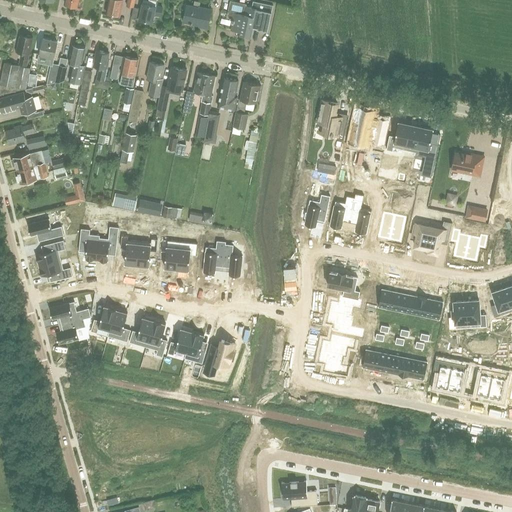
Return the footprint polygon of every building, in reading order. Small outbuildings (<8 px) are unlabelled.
[(122,0),(108,0),(106,11),(108,12),(107,13),(108,14),(112,15),(113,14),(113,13),(119,14),(122,0)] [(152,22),(154,14),(161,15),(162,7),(156,5),(156,0),(148,0),(147,0),(143,0),(139,19),(152,22)] [(253,27),(257,27),(257,28),(267,30),(273,4),(258,1),(256,8),(252,7),(246,5),(246,3),(230,0),(227,17),(233,18),(231,29),(240,31),(240,34),(251,36),(253,27)] [(207,27),(211,9),(199,6),(199,7),(187,4),(183,21),(196,24),(196,22),(199,23),(199,26),(207,27)] [(27,65),(33,37),(20,34),(16,51),(21,52),(19,63),(27,65)] [(39,54),(38,62),(47,64),(48,60),(53,61),(54,57),(57,41),(56,41),(43,38),(39,54)] [(81,83),(83,75),(85,65),(82,64),(85,47),(72,44),(68,62),(73,63),(71,73),(69,81),(81,83)] [(107,69),(109,60),(107,60),(108,52),(97,50),(94,66),(99,67),(97,78),(105,80),(107,69)] [(133,85),(138,58),(124,55),(121,72),(127,74),(124,83),(133,85)] [(163,79),(161,78),(164,64),(150,61),(147,78),(152,79),(149,94),(159,96),(163,79)] [(0,83),(15,87),(19,65),(5,62),(0,83)] [(51,63),(47,84),(55,82),(58,65),(51,63)] [(31,67),(19,65),(15,87),(25,89),(26,88),(31,67)] [(55,82),(65,80),(67,66),(58,65),(55,82)] [(117,78),(119,66),(113,65),(110,77),(117,78)] [(180,94),(181,89),(182,89),(187,69),(172,66),(168,86),(170,87),(171,87),(171,92),(180,94)] [(85,70),(81,88),(78,104),(85,105),(88,89),(91,71),(85,70)] [(198,71),(193,91),(201,92),(204,93),(203,101),(211,102),(211,103),(213,95),(211,95),(215,75),(198,71)] [(237,96),(235,96),(238,80),(224,77),(217,106),(234,109),(237,96)] [(236,111),(233,126),(245,128),(248,113),(244,112),(247,100),(257,103),(261,84),(244,81),(240,98),(239,98),(236,111)] [(169,95),(170,87),(168,86),(162,85),(161,94),(158,108),(166,109),(169,95)] [(126,87),(123,102),(124,103),(131,104),(134,88),(126,87)] [(135,89),(128,119),(137,121),(144,91),(135,89)] [(22,113),(36,110),(32,96),(25,98),(23,91),(0,97),(0,107),(1,112),(20,107),(22,113)] [(202,100),(199,112),(208,114),(211,102),(203,101),(202,100)] [(322,100),(318,120),(326,122),(324,132),(338,134),(337,136),(343,138),(347,118),(335,115),(337,103),(322,100)] [(358,107),(353,133),(368,136),(369,135),(374,136),(373,141),(383,143),(388,120),(378,118),(378,119),(372,118),(374,111),(358,107)] [(205,135),(211,136),(214,119),(209,118),(205,135)] [(389,135),(386,149),(392,150),(393,147),(405,149),(410,123),(399,121),(395,136),(389,135)] [(24,133),(34,130),(33,123),(22,126),(21,125),(14,126),(15,128),(6,130),(10,143),(25,139),(24,133)] [(410,123),(405,149),(415,151),(415,154),(421,126),(410,123)] [(421,126),(415,154),(416,154),(416,153),(426,155),(423,173),(431,175),(430,176),(431,176),(438,144),(430,142),(432,132),(433,128),(421,126)] [(136,135),(126,133),(120,161),(126,163),(129,150),(133,151),(136,135)] [(104,143),(106,135),(99,134),(98,142),(104,143)] [(31,148),(40,146),(46,144),(43,136),(37,137),(29,139),(29,140),(27,140),(29,146),(30,146),(31,148)] [(16,165),(17,170),(45,163),(41,150),(30,153),(13,157),(14,158),(11,159),(13,166),(16,165)] [(480,176),(484,156),(468,153),(468,155),(455,153),(453,167),(461,169),(460,172),(468,173),(469,172),(473,172),(473,174),(480,176)] [(54,168),(66,165),(64,158),(52,161),(54,168)] [(47,171),(45,163),(17,170),(18,175),(16,176),(18,183),(20,182),(20,183),(37,178),(35,174),(47,171)] [(332,165),(328,164),(326,172),(334,174),(336,166),(332,165)] [(65,166),(53,169),(55,178),(68,175),(65,166)] [(346,169),(337,167),(335,174),(344,176),(346,169)] [(324,181),(333,183),(334,175),(326,173),(324,181)] [(306,211),(304,217),(306,217),(304,223),(316,226),(317,221),(317,219),(325,220),(330,195),(321,193),(320,201),(310,199),(307,211),(306,211)] [(335,200),(330,225),(341,227),(342,224),(343,220),(350,222),(356,193),(355,193),(355,197),(347,195),(345,202),(335,200)] [(356,193),(350,222),(356,223),(356,227),(355,230),(366,232),(371,210),(361,208),(364,195),(356,193)] [(77,195),(64,198),(66,204),(84,199),(83,194),(77,195)] [(115,195),(113,205),(135,210),(137,200),(115,195)] [(86,202),(84,209),(92,211),(93,203),(86,202)] [(468,206),(466,216),(471,217),(485,220),(487,210),(473,207),(468,206)] [(68,222),(79,224),(80,209),(71,208),(71,210),(68,209),(68,216),(70,216),(69,222),(68,222)] [(377,211),(374,225),(381,226),(378,237),(389,239),(395,215),(377,211)] [(395,215),(389,239),(400,242),(403,232),(409,233),(412,218),(395,215)] [(48,217),(28,223),(31,234),(37,232),(39,239),(63,233),(60,225),(50,227),(48,217)] [(431,226),(426,250),(438,253),(441,238),(449,239),(452,222),(444,220),(443,228),(431,226)] [(415,223),(413,231),(418,232),(416,245),(418,245),(418,247),(425,248),(424,250),(425,250),(426,250),(431,226),(416,222),(415,223)] [(99,234),(97,259),(100,260),(108,261),(108,253),(116,254),(119,226),(110,226),(109,238),(100,237),(100,235),(99,234)] [(81,228),(79,250),(86,251),(86,254),(86,258),(93,259),(97,259),(99,234),(90,233),(90,229),(81,228)] [(453,229),(451,241),(457,242),(454,256),(465,258),(470,236),(459,234),(460,230),(453,229)] [(122,235),(121,247),(126,247),(125,263),(137,264),(139,240),(128,239),(128,235),(122,235)] [(470,236),(465,258),(469,259),(472,260),(476,261),(477,255),(479,247),(485,248),(487,236),(481,235),(480,238),(470,236)] [(139,240),(137,264),(149,265),(150,250),(156,250),(158,238),(151,238),(151,241),(139,240)] [(39,264),(58,259),(56,250),(65,248),(63,239),(41,245),(43,252),(36,254),(39,264)] [(162,239),(160,251),(166,251),(165,260),(165,267),(177,268),(179,241),(162,239)] [(206,246),(203,271),(215,272),(215,270),(216,265),(223,266),(225,241),(220,240),(217,240),(216,247),(206,246)] [(179,241),(177,268),(189,269),(189,264),(190,254),(196,255),(197,243),(179,241)] [(225,241),(223,266),(229,267),(229,271),(229,274),(240,275),(242,255),(241,255),(242,247),(233,246),(233,244),(226,243),(226,241),(225,241)] [(61,268),(58,259),(39,264),(41,274),(48,272),(50,280),(72,274),(70,265),(61,268)] [(331,271),(328,285),(344,288),(343,295),(358,298),(360,291),(355,289),(358,277),(346,274),(346,272),(338,271),(337,272),(331,271)] [(496,303),(491,304),(495,316),(511,310),(504,287),(493,291),(496,303)] [(382,288),(378,306),(389,308),(393,290),(382,288)] [(393,290),(389,308),(399,310),(403,292),(393,290)] [(403,292),(399,310),(409,312),(413,295),(403,292)] [(330,308),(329,311),(354,316),(351,315),(352,312),(353,306),(360,308),(362,299),(340,294),(340,295),(338,302),(336,301),(331,300),(329,308),(330,308)] [(413,295),(409,312),(419,314),(422,297),(413,295)] [(422,297),(419,314),(429,316),(432,299),(422,297)] [(432,299),(429,316),(439,318),(443,301),(432,299)] [(479,299),(466,300),(468,326),(486,325),(486,313),(480,314),(479,299)] [(452,316),(449,316),(449,328),(468,326),(466,300),(454,301),(454,309),(452,309),(452,316)] [(74,301),(50,307),(53,318),(60,316),(61,323),(91,315),(89,307),(77,310),(74,301)] [(94,318),(91,330),(97,332),(108,336),(108,335),(116,308),(109,306),(108,306),(104,305),(100,320),(94,318)] [(116,308),(108,335),(127,340),(131,329),(123,327),(128,312),(116,308),(117,308),(116,308)] [(328,314),(326,322),(331,323),(334,323),(332,330),(332,331),(363,337),(364,328),(352,326),(354,316),(329,311),(328,314)] [(63,330),(56,332),(59,343),(79,338),(79,337),(76,328),(86,325),(90,324),(91,316),(91,315),(61,323),(63,330)] [(133,329),(129,341),(147,346),(154,319),(155,318),(145,315),(145,316),(143,316),(139,331),(133,329)] [(154,319),(147,346),(157,349),(156,354),(163,356),(167,339),(161,338),(166,323),(162,322),(162,321),(154,319)] [(171,340),(168,352),(174,354),(175,348),(186,351),(185,357),(193,331),(192,330),(192,331),(181,327),(177,342),(171,340)] [(193,331),(185,357),(202,362),(207,347),(201,345),(203,339),(204,334),(200,333),(193,331)] [(321,347),(321,350),(345,355),(347,346),(353,347),(355,338),(332,333),(331,334),(330,341),(326,340),(323,339),(321,347)] [(212,343),(205,366),(206,366),(215,368),(216,368),(217,363),(228,366),(230,360),(233,360),(236,351),(233,350),(235,343),(222,339),(220,346),(212,343)] [(479,346),(477,356),(485,357),(487,348),(479,346)] [(366,348),(363,366),(373,368),(377,351),(366,348)] [(320,353),(318,361),(323,362),(325,362),(324,369),(324,370),(347,375),(347,374),(352,375),(353,370),(348,369),(349,366),(341,364),(343,355),(345,356),(345,355),(321,350),(320,353)] [(377,351),(373,368),(383,370),(387,353),(377,351)] [(407,357),(403,374),(413,376),(417,359),(416,359),(412,358),(413,353),(408,352),(407,357)] [(387,353),(383,370),(393,372),(397,355),(387,353)] [(397,355),(393,372),(403,374),(407,357),(397,355)] [(438,371),(436,385),(448,388),(453,362),(442,360),(435,358),(433,370),(438,371)] [(417,359),(413,376),(424,378),(427,361),(417,359)] [(465,364),(453,362),(448,388),(460,390),(463,376),(469,377),(472,366),(465,364)] [(489,396),(494,370),(482,368),(476,366),(473,378),(479,379),(476,394),(489,396)] [(494,370),(489,396),(501,399),(504,384),(510,385),(511,374),(511,373),(506,372),(494,370)] [(100,412),(79,418),(81,425),(83,425),(85,434),(88,433),(90,440),(107,435),(103,422),(100,412)] [(130,429),(119,431),(119,432),(121,439),(126,438),(126,439),(141,435),(138,426),(137,426),(137,427),(130,429)] [(114,440),(92,447),(96,462),(106,459),(108,464),(119,461),(114,440)] [(124,468),(109,472),(113,488),(114,488),(120,486),(120,487),(128,484),(129,484),(138,481),(135,470),(151,466),(147,453),(122,460),(124,468)] [(197,484),(194,470),(187,472),(188,475),(186,476),(189,486),(197,484)] [(282,481),(283,499),(284,499),(284,498),(291,497),(299,497),(300,505),(318,503),(317,489),(307,490),(306,480),(282,482),(282,481)] [(344,507),(343,511),(363,511),(367,498),(366,498),(366,497),(356,494),(355,496),(354,495),(351,508),(344,507)] [(367,498),(363,511),(377,511),(379,500),(367,498)] [(392,498),(389,511),(400,511),(403,500),(392,498)] [(403,500),(400,511),(411,511),(414,502),(403,500)] [(414,502),(411,511),(422,511),(424,504),(414,502)]
